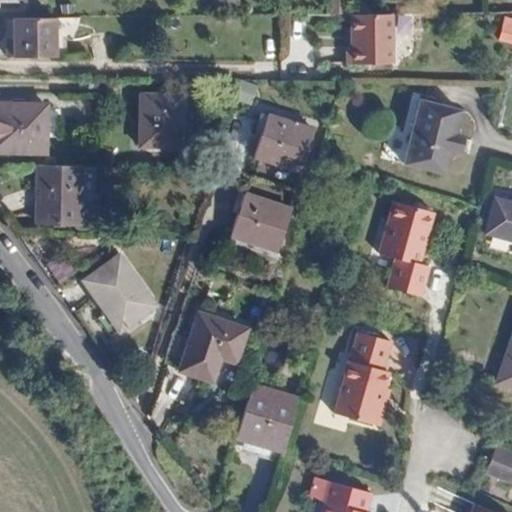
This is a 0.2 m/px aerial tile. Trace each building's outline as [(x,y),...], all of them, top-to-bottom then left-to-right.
[(328,0),(329,16),(346,15),(346,0),(328,0)] [(352,15),(352,48),(348,48),(348,64),(394,63),(393,15),(352,15)] [(511,43),(511,38),(511,17),(501,15),(495,39),(511,43)] [(4,40),(4,55),(50,55),(50,18),(4,19),(4,40)] [(277,58),(287,58),(289,19),(279,18),(277,58)] [(254,85),(237,79),(231,98),(247,104),(254,85)] [(448,131),(454,109),(413,98),(394,163),(440,176),(447,150),(455,153),(460,134),(448,131)] [(138,99),(138,150),(178,151),(179,100),(138,99)] [(0,108),(0,156),(41,158),(42,110),(0,108)] [(264,113),(251,154),(298,170),(310,129),(264,113)] [(35,205),(34,225),(78,226),(79,169),(36,167),(35,186),(0,199),(0,212),(3,216),(35,205)] [(241,194),(228,235),(275,249),(287,209),(241,194)] [(392,194),(377,245),(397,250),(390,279),(418,287),(426,258),(415,255),(429,204),(392,194)] [(511,207),(492,201),(481,236),(511,245),(511,207)] [(60,257),(46,266),(56,281),(71,272),(60,257)] [(82,283),(118,332),(153,307),(116,258),(82,283)] [(197,315),(181,371),(211,381),(218,359),(232,363),(243,329),(197,315)] [(347,356),(333,408),(372,419),(382,383),(387,368),(380,365),(389,337),(357,329),(349,356),(347,356)] [(511,335),(508,334),(490,383),(511,390),(511,335)] [(250,382),(234,436),(281,451),(297,396),(250,382)] [(382,383),(372,419),(378,421),(389,385),(382,383)] [(511,452),(495,446),(484,473),(511,484),(511,480),(511,452)] [(321,500),(317,511),(365,511),(366,510),(363,510),(368,490),(324,478),(318,499),(321,500)] [(495,511),(475,502),(470,511),(495,511)]
